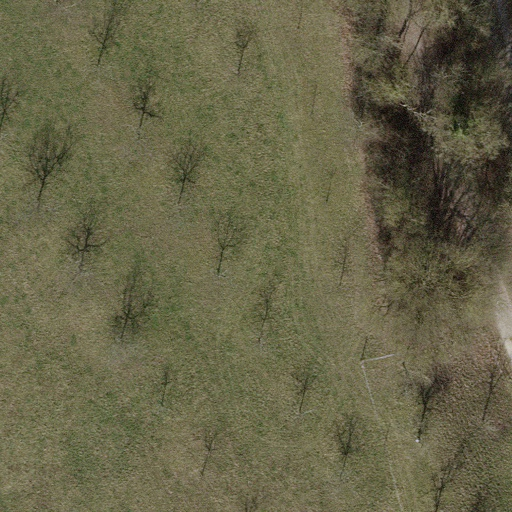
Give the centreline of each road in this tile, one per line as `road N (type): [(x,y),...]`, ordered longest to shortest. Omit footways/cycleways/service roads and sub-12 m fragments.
road 1 (track): [(511,323),(407,0)]
road 2 (track): [(479,0),(511,120)]
